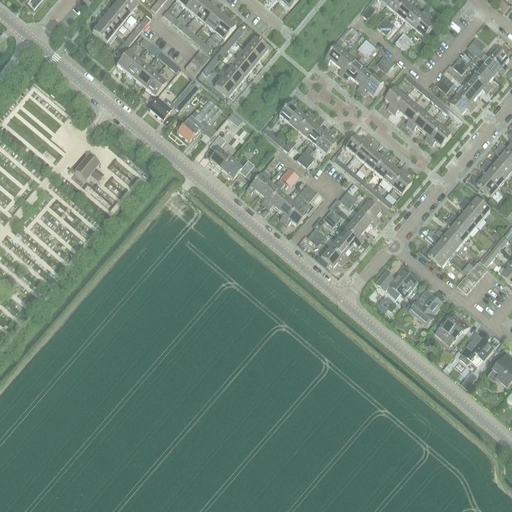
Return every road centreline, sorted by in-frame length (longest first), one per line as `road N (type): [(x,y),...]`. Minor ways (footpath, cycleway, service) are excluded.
road 1 (tertiary): [(285,254),(33,39)]
road 2 (tertiary): [(511,444),(343,303)]
road 3 (residential): [(355,22),(431,80),(487,10)]
road 4 (unclassified): [(394,243),(511,104)]
road 5 (unclassified): [(511,340),(394,243)]
road 6 (unclassified): [(285,254),(335,197),(282,157)]
